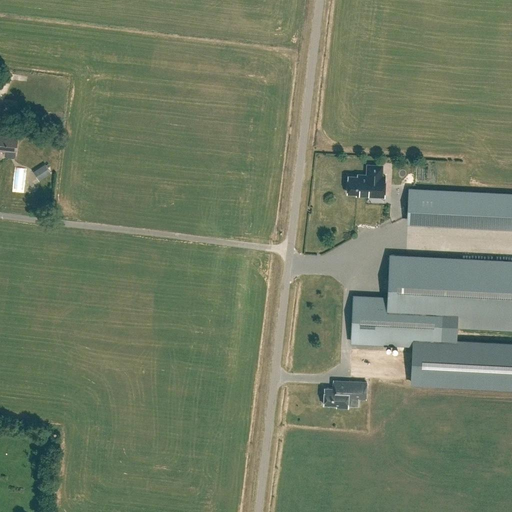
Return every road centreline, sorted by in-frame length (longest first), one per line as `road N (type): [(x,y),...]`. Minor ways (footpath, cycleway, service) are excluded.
road 1 (unclassified): [(288,253),(0,218)]
road 2 (unclassified): [(258,511),(288,253)]
road 3 (unclassified): [(288,253),(318,0)]
